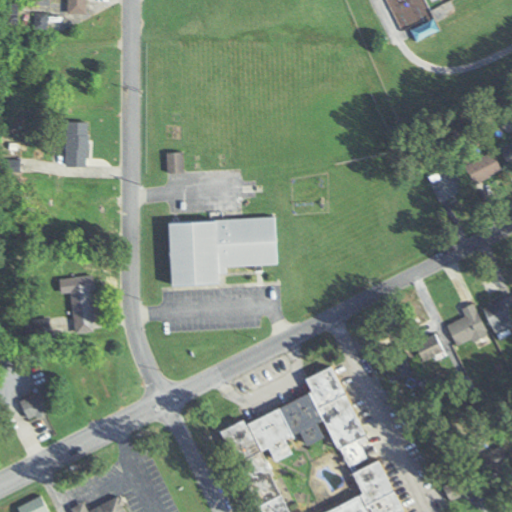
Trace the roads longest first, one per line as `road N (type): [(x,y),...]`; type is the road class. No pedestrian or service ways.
road 1 (residential): [(0,487),(511,227)]
road 2 (residential): [(166,403),(142,354),(132,307),(131,0)]
road 3 (residential): [(220,511),(166,403)]
